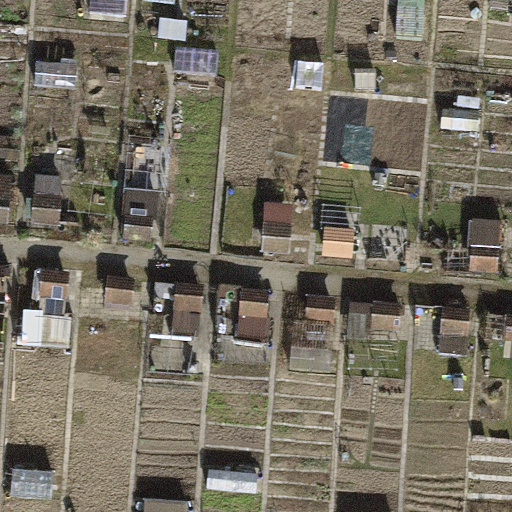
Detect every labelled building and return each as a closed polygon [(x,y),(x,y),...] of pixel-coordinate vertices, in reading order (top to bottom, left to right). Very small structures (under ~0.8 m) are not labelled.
[(29,0),(0,0),(0,14),(29,16),(29,0)] [(130,1),(118,0),(95,0),(95,19),(129,20),(130,1)] [(431,0),(392,0),(391,21),(431,22),(431,0)] [(511,0),(493,0),(492,19),(511,20),(511,0)] [(228,57),(175,54),(174,74),(227,77),(228,57)] [(30,154),(0,151),(0,170),(29,173),(30,154)] [(18,185),(0,183),(0,229),(14,230),(18,185)] [(66,186),(41,185),(39,228),(64,229),(66,186)] [(162,196),(125,194),(123,236),(160,238),(162,196)] [(297,209),(265,208),(263,256),(294,258),(297,209)] [(408,221),(375,220),(373,262),(406,264),(408,221)] [(508,225),(473,224),(470,277),(506,279),(508,225)] [(9,273),(0,271),(0,298),(7,299),(9,273)] [(69,275),(38,272),(34,315),(65,318),(69,275)] [(142,285),(110,282),(107,307),(140,310),(142,285)] [(207,293),(173,289),(168,335),(203,338),(207,293)] [(275,297),(227,292),(222,343),(270,348),(275,297)] [(337,302),(306,299),(303,328),(334,331),(337,302)] [(406,307),(358,303),(355,335),(403,340),(406,307)] [(479,315),(442,311),(438,354),(475,357),(479,315)] [(511,320),(506,320),(502,362),(511,363),(511,320)] [(398,458),(371,457),(370,480),(397,481),(398,458)] [(264,476),(210,473),(209,493),(263,495),(264,476)] [(57,477),(13,475),(12,502),(56,504),(57,477)] [(193,511),(194,505),(148,502),(147,511),(193,511)]
